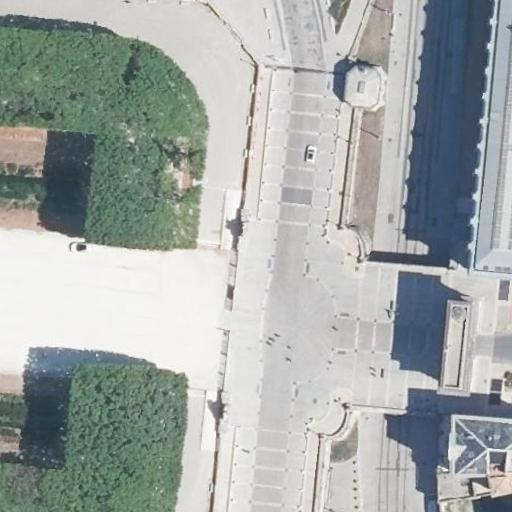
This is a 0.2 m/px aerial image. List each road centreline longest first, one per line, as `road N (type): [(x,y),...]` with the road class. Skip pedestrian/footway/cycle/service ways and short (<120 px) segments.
road 1 (residential): [(285,326),(309,70),(296,0)]
road 2 (residential): [(285,326),(511,346)]
road 3 (residential): [(268,511),(285,326)]
